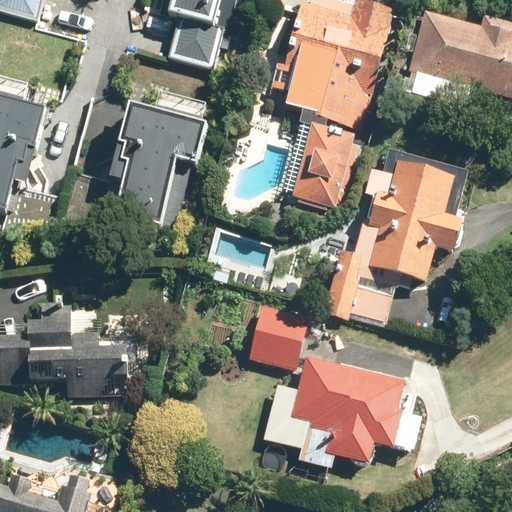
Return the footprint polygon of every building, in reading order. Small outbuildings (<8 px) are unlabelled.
[(0,0),(0,4),(48,19),(53,0),(0,0)] [(190,0),(177,59),(222,69),(237,0),(190,0)] [(394,9),(364,0),(318,0),(288,106),(360,126),(394,9)] [(511,31),(434,7),(416,63),(511,93),(511,31)] [(68,102),(0,85),(0,194),(19,199),(35,132),(60,138),(68,102)] [(223,120),(149,95),(135,137),(149,142),(125,214),(165,228),(193,148),(211,154),(223,120)] [(368,137),(318,125),(299,202),(349,215),(368,137)] [(479,173),(406,151),(400,171),(378,169),(325,310),(356,322),(360,310),(397,314),(399,290),(374,288),(385,261),(438,277),(449,239),(470,245),(480,212),(468,209),(479,173)] [(89,298),(31,302),(33,334),(0,336),(0,387),(46,385),(48,418),(155,411),(150,330),(91,334),(89,298)] [(318,316),(272,303),(259,353),(304,365),(318,316)] [(411,452),(428,372),(317,349),(311,378),(281,381),(269,440),(304,448),(302,459),(345,468),(348,456),(385,463),(389,447),(411,452)] [(74,498),(0,479),(0,511),(109,511),(118,477),(90,469),(74,498)]
